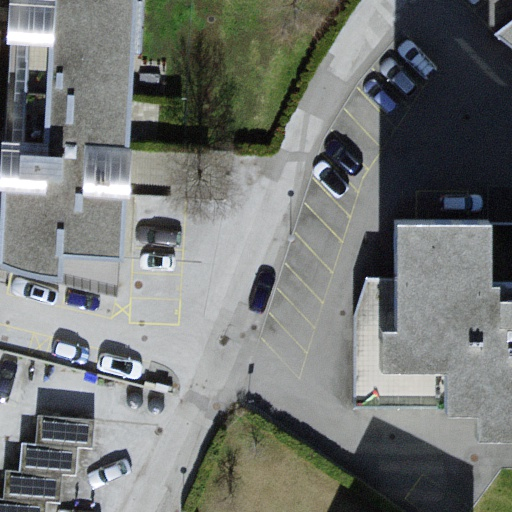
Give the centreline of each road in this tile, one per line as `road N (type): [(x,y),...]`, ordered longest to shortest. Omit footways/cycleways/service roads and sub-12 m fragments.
road 1 (residential): [(215,371),(326,98),(397,0)]
road 2 (residential): [(0,312),(215,371)]
road 3 (residential): [(215,371),(149,511)]
